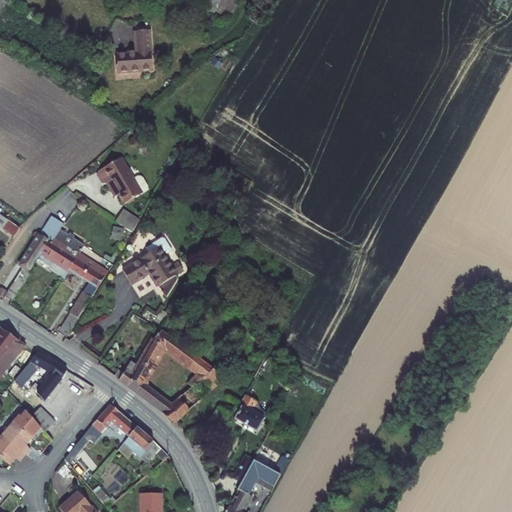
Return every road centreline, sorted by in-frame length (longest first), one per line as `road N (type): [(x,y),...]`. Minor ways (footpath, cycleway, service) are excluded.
road 1 (tertiary): [(110,386),(172,439),(208,511)]
road 2 (tertiary): [(0,312),(110,386)]
road 3 (residential): [(33,479),(110,386)]
